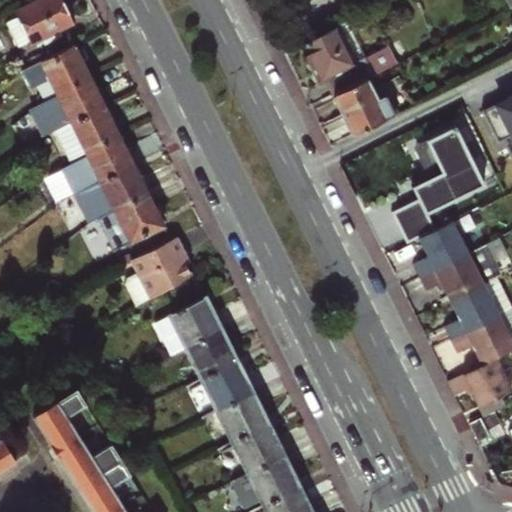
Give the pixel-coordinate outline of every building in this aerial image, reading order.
[(17,17),(8,22),(19,47),(30,42),(30,43),(73,23),(62,0),(44,0),(16,14),(17,17)] [(354,64),(366,58),(349,22),(336,29),(354,64)] [(325,79),(335,98),(367,81),(376,77),(366,58),(354,64),(336,29),(303,45),(321,81),(325,79)] [(55,94),(88,78),(72,46),(24,69),(31,84),(47,77),(55,94)] [(88,78),(55,94),(71,124),(103,108),(88,78)] [(335,98),(353,135),(397,113),(393,104),(390,106),(385,97),(377,101),(367,81),(335,98)] [(511,91),(478,109),(494,140),(507,133),(511,142),(511,91)] [(68,160),(85,152),(117,136),(103,108),(71,124),(53,133),(68,160)] [(482,183),(452,124),(423,139),(425,144),(439,171),(426,177),(409,186),(415,198),(390,211),(405,242),(416,236),(432,228),(425,212),(482,183)] [(85,152),(100,181),(131,165),(117,136),(85,152)] [(423,139),(410,145),(426,177),(439,171),(425,144),(423,139)] [(114,210),(146,195),(131,165),(100,181),(114,210)] [(114,210),(98,218),(114,252),(163,228),(146,195),(114,210)] [(465,254),(448,220),(432,228),(416,236),(425,254),(410,262),(418,277),(465,254)] [(123,286),(134,308),(189,275),(185,265),(188,263),(176,237),(130,259),(137,273),(126,278),(123,286)] [(495,239),(479,247),(489,265),(505,258),(495,239)] [(479,247),(465,254),(418,277),(424,289),(434,284),(438,282),(441,288),(448,302),(481,286),(494,279),(495,279),(489,265),(479,247)] [(494,279),(481,286),(448,302),(456,318),(442,326),(448,340),(509,310),(494,279)] [(151,322),(168,356),(185,347),(220,330),(204,296),(151,322)] [(511,308),(509,310),(448,340),(454,353),(469,345),(479,365),(494,358),(511,349),(511,308)] [(220,330),(185,347),(200,379),(236,361),(220,330)] [(510,390),(494,358),(479,365),(446,380),(453,395),(468,387),(478,406),(501,395),(510,390)] [(236,361),(200,379),(216,411),(252,393),(236,361)] [(67,420),(86,407),(76,390),(34,417),(78,489),(120,462),(111,448),(91,459),(67,420)] [(216,411),(231,442),(267,424),(252,393),(216,411)] [(501,395),(478,406),(482,416),(506,405),(501,395)] [(489,435),(480,417),(467,422),(476,441),(489,435)] [(267,424),(231,442),(246,472),(283,454),(267,424)] [(0,471),(14,462),(0,439),(0,471)] [(259,497),(262,504),(299,486),(283,454),(246,472),(231,480),(243,505),(259,497)] [(124,511),(109,488),(128,476),(120,462),(78,489),(91,511),(124,511)] [(311,511),(299,486),(262,504),(265,511),(311,511)]
